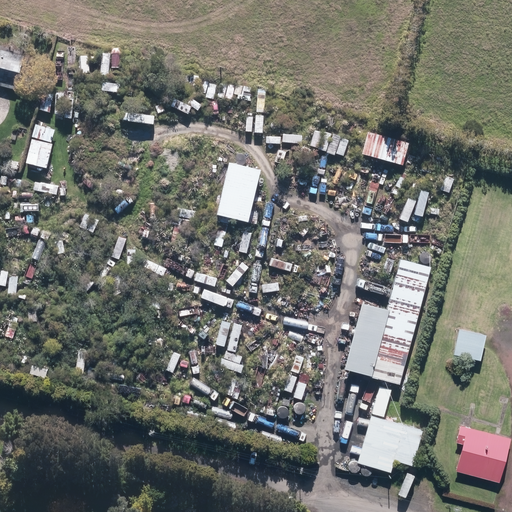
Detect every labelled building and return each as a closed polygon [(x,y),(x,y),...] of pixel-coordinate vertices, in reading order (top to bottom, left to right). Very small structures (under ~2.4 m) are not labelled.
[(0,84),(16,89),(25,51),(0,45),(0,84)] [(40,109),(50,111),(54,94),(44,91),(40,109)] [(33,136),(52,141),(55,129),(36,123),(33,136)] [(362,153),(403,164),(409,142),(368,131),(362,153)] [(27,162),(47,167),(53,143),(32,138),(27,162)] [(299,151),(307,155),(311,149),(303,145),(299,151)] [(217,213),(249,220),(261,168),(229,160),(217,213)] [(339,190),(339,198),(347,198),(347,190),(339,190)] [(372,375),(400,383),(431,265),(401,257),(388,308),(362,301),(345,367),(372,374),(372,375)] [(508,268),(507,274),(491,271),(489,279),(504,282),(501,299),(504,300),(501,311),(509,313),(511,302),(511,264),(509,264),(508,268)] [(454,354),(481,360),(487,334),(459,328),(454,354)] [(118,372),(120,352),(107,350),(103,379),(124,382),(125,373),(118,372)] [(358,378),(349,376),(346,399),(354,401),(358,378)] [(373,410),(388,415),(391,407),(375,403),(373,410)] [(357,462),(391,472),(395,459),(413,465),(423,430),(371,414),(357,462)] [(456,471),(500,482),(511,437),(461,425),(457,442),(463,443),(456,471)]
